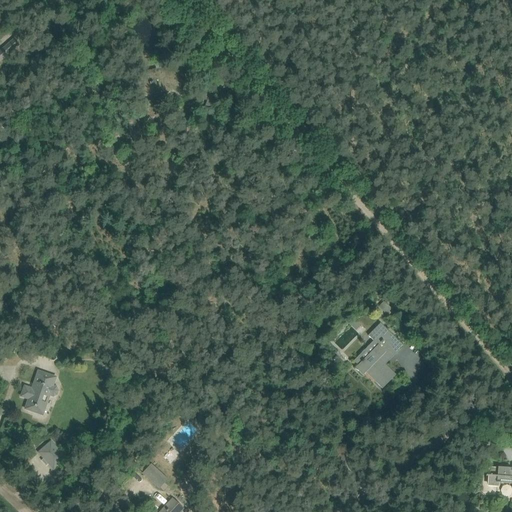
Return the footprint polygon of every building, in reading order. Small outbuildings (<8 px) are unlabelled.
[(0,50),(0,62),(20,45),(14,38),(0,50)] [(139,73),(124,91),(139,105),(145,97),(172,91),(181,98),(191,84),(171,70),(139,73)] [(201,88),(198,99),(207,102),(211,91),(201,88)] [(375,285),(368,293),(373,298),(381,290),(375,285)] [(384,301),(378,306),(386,314),(391,308),(384,301)] [(403,346),(388,331),(380,323),(368,335),(378,345),(355,368),(363,376),(368,370),(377,379),(375,382),(382,389),(396,375),(383,362),(391,354),(394,356),(403,346)] [(25,386),(21,397),(29,399),(25,409),(34,412),(36,408),(44,411),(49,396),(50,397),(53,398),(57,396),(59,391),(57,386),(54,385),(57,377),(38,370),(31,389),(25,386)] [(79,435),(72,437),(74,444),(81,442),(79,435)] [(50,442),(39,453),(53,469),(65,459),(50,442)] [(150,464),(142,474),(160,490),(168,481),(150,464)] [(486,475),(486,476),(489,477),(489,485),(498,486),(499,483),(511,484),(511,487),(511,470),(490,468),(489,475),(486,475)] [(173,500),(161,511),(179,511),(183,509),(173,500)]
